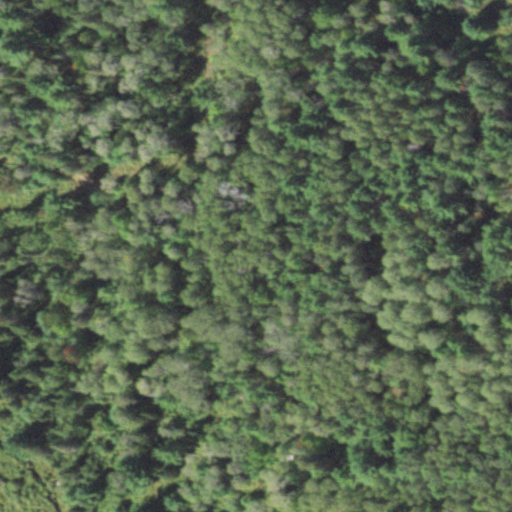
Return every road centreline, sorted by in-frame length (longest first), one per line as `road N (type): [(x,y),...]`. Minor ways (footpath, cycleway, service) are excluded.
road 1 (track): [(314,286),(80,227),(0,246)]
road 2 (residential): [(511,196),(462,198),(314,286)]
